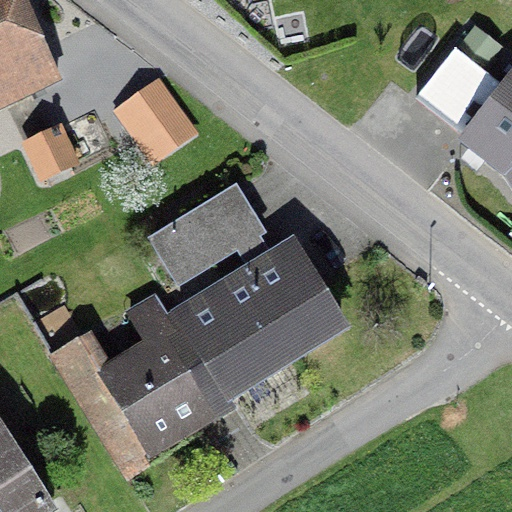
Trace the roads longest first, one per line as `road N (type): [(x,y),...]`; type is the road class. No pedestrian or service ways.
road 1 (residential): [(120,0),(508,304)]
road 2 (residential): [(232,511),(437,377),(508,304)]
